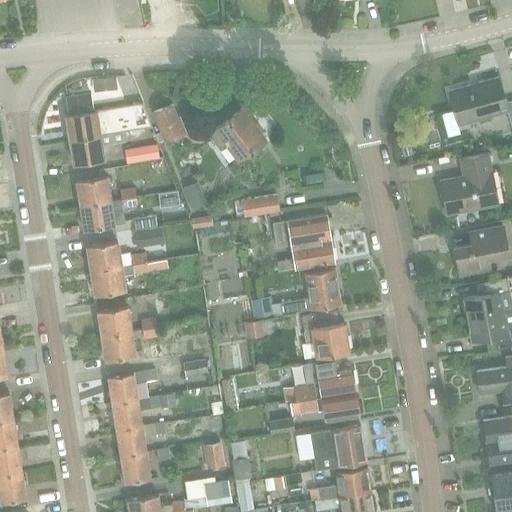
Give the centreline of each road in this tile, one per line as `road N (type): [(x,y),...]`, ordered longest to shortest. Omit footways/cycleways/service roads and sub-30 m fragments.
road 1 (residential): [(80,511),(15,99)]
road 2 (residential): [(431,511),(411,356),(359,114)]
road 3 (residential): [(40,56),(173,46)]
road 4 (residential): [(270,45),(398,47)]
